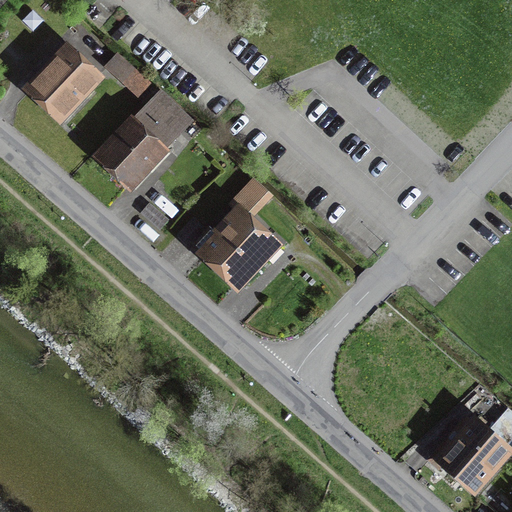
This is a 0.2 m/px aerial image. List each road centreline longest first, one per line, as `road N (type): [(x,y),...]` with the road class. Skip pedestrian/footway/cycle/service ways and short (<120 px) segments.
road 1 (residential): [(0,138),(281,388)]
road 2 (residential): [(281,388),(511,150)]
road 3 (residential): [(281,388),(429,511)]
